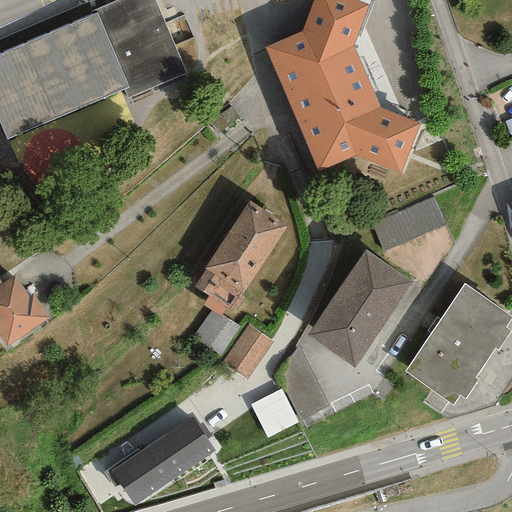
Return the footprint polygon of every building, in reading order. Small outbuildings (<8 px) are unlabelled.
[(93,28),(0,64),(0,126),(7,144),(127,97),(130,104),(185,82),(179,66),(152,0),(135,0),(89,18),(93,28)] [(316,0),(304,33),(270,48),(320,162),(354,149),(398,167),(414,124),(380,109),(351,46),(363,6),(347,0),(316,0)] [(383,214),(395,240),(445,218),(434,192),(383,214)] [(294,237),(253,212),(211,280),(251,305),(294,237)] [(409,281),(366,251),(315,327),(358,356),(409,281)] [(1,284),(0,285),(0,337),(6,347),(48,319),(33,295),(28,297),(14,276),(1,284)] [(508,315),(463,285),(410,363),(455,393),(508,315)] [(274,347),(247,330),(224,366),(251,383),(274,347)] [(303,345),(278,356),(303,412),(328,401),(303,345)] [(147,511),(220,462),(198,430),(120,483),(140,511),(147,511)]
